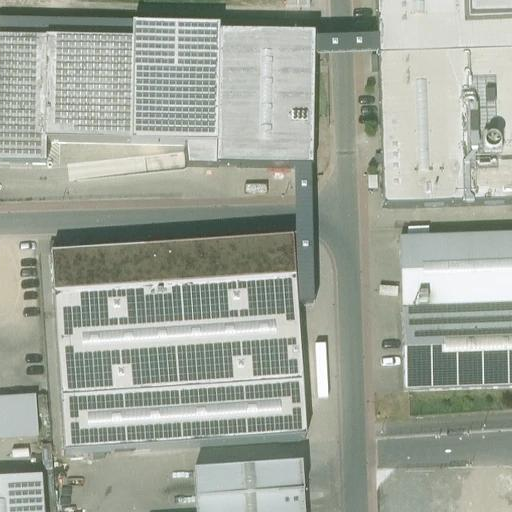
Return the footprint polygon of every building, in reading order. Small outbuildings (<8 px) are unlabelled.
[(511,0),(377,0),(383,211),(511,207),(511,0)] [(131,44),(129,147),(216,148),(218,30),(131,28),(131,44)] [(0,41),(0,168),(45,169),(45,145),(44,42),(0,41)] [(131,44),(44,42),(45,145),(129,147),(131,44)] [(292,245),(50,261),(63,459),(305,443),(292,245)] [(511,309),(401,314),(403,393),(511,389),(511,309)] [(0,441),(50,438),(48,396),(0,398),(0,441)] [(303,511),(300,469),(192,476),(194,511),(303,511)] [(0,482),(0,511),(45,511),(43,480),(0,482)]
